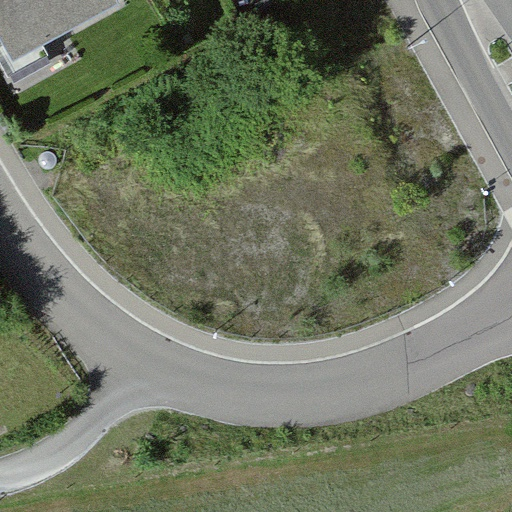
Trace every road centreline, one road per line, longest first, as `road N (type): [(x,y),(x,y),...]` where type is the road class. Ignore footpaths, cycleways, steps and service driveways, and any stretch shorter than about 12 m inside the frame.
road 1 (residential): [(0,211),(41,279),(133,361),(276,392),(393,370),(511,316)]
road 2 (track): [(0,481),(53,464),(103,422),(133,361)]
